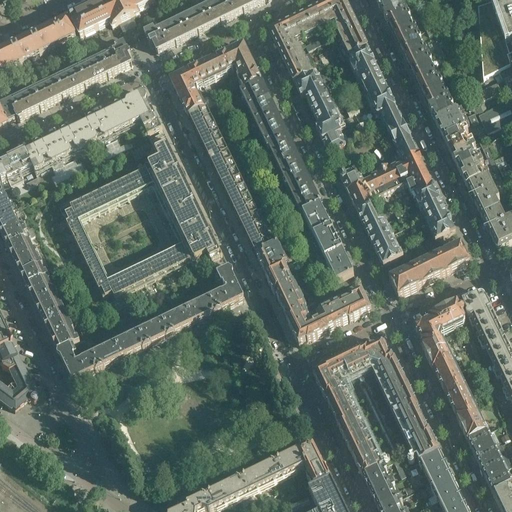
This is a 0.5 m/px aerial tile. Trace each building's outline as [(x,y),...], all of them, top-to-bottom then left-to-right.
[(138,13),(164,0),(105,0),(106,1),(70,18),(81,40),(110,26),(113,31),(133,22),(140,18),(138,13)] [(258,9),(254,0),(233,0),(228,3),(236,19),(244,15),(244,16),(250,14),(249,13),(258,9)] [(273,0),(254,0),(258,9),(267,5),(272,3),(271,1),(273,0)] [(375,0),(385,19),(403,10),(397,0),(375,0)] [(511,0),(492,0),(495,6),(478,11),(483,82),(499,74),(511,67),(511,0)] [(357,29),(343,2),(330,8),(337,24),(336,25),(338,30),(338,31),(341,37),(357,29)] [(236,19),(228,3),(205,14),(213,30),(221,26),(222,27),(227,24),(236,19)] [(337,24),(330,8),(307,19),(315,35),(336,25),(337,24)] [(408,22),(411,20),(405,9),(403,10),(385,19),(388,26),(389,26),(390,26),(394,34),(410,26),(408,22)] [(213,30),(205,14),(183,24),(191,41),(199,37),(199,38),(205,35),(204,35),(213,30)] [(315,35),(307,19),(284,30),(292,46),(294,45),(315,35)] [(422,43),(419,36),(431,30),(426,19),(410,26),(394,34),(405,57),(421,49),(419,44),(422,43)] [(76,39),(69,23),(68,23),(44,35),(52,51),(56,49),(55,46),(58,44),(59,47),(69,43),(67,40),(70,38),(72,41),(76,39)] [(191,41),(183,24),(160,35),(168,52),(176,48),(177,49),(182,46),(182,45),(191,41)] [(168,52),(160,35),(156,26),(144,32),(150,45),(150,46),(152,50),(155,49),(158,56),(158,57),(159,57),(159,56),(168,52)] [(367,52),(357,29),(341,37),(352,60),(367,52)] [(296,49),(294,45),(292,46),(284,30),(271,36),(284,64),(301,56),(298,51),(296,49)] [(52,51),(44,35),(24,44),(31,61),(37,58),(36,56),(46,51),(47,53),(52,51)] [(131,60),(128,56),(122,43),(110,49),(114,57),(122,74),(131,70),(132,70),(132,69),(131,69),(128,62),(131,60)] [(31,61),(24,44),(4,54),(12,70),(16,68),(16,66),(21,63),(26,61),(27,63),(31,61)] [(254,71),(244,49),(239,52),(241,58),(239,59),(240,61),(237,63),(238,65),(235,67),(237,70),(241,77),(254,71)] [(432,65),(429,58),(426,52),(424,53),(421,49),(405,57),(416,79),(432,71),(430,66),(432,65)] [(237,63),(240,61),(239,59),(241,58),(239,52),(222,60),(229,74),(237,70),(235,67),(238,65),(237,63)] [(367,52),(352,60),(350,61),(353,68),(351,68),(356,78),(358,77),(363,89),(381,80),(367,52)] [(12,70),(4,54),(0,55),(0,75),(4,74),(3,72),(7,70),(8,72),(12,70)] [(312,79),(306,68),(301,56),(284,64),(295,87),(312,79)] [(122,74),(114,57),(92,68),(100,85),(108,81),(109,81),(114,79),(114,78),(122,74)] [(337,67),(333,58),(327,61),(331,69),(337,67)] [(229,74),(222,60),(208,67),(216,83),(228,77),(229,74)] [(452,75),(447,64),(439,68),(444,79),(452,75)] [(216,83),(208,67),(194,73),(201,87),(204,88),(216,83)] [(511,79),(511,67),(499,74),(504,84),(511,79)] [(100,85),(92,68),(70,79),(78,95),(86,91),(86,92),(92,90),(91,89),(100,85)] [(262,85),(254,71),(241,77),(240,80),(246,93),(262,85)] [(443,87),(440,81),(437,74),(434,75),(432,71),(416,79),(426,101),(443,93),(441,88),(443,87)] [(201,87),(194,73),(183,79),(187,87),(188,87),(191,92),(193,91),(201,87)] [(329,100),(325,93),(321,84),(317,86),(313,78),(312,79),(295,87),(303,102),(306,100),(311,109),(329,100)] [(78,95),(70,79),(47,90),(55,106),(63,102),(64,103),(69,101),(69,100),(78,95)] [(196,99),(193,91),(191,92),(188,87),(187,87),(183,79),(172,84),(182,105),(196,99)] [(396,110),(381,80),(363,89),(370,102),(368,103),(368,104),(373,113),(374,113),(376,116),(378,115),(380,119),(381,118),(396,110)] [(267,97),(262,85),(246,93),(243,95),(248,106),(267,97)] [(55,106),(47,90),(25,100),(33,117),(41,113),(41,114),(46,111),(55,106)] [(453,109),(451,103),(448,97),(446,98),(443,93),(426,101),(431,110),(429,110),(429,111),(435,124),(454,115),(451,110),(453,109)] [(226,103),(235,98),(233,94),(224,99),(226,103)] [(163,134),(145,97),(105,117),(116,139),(142,126),(149,141),(163,134)] [(272,108),(267,97),(248,106),(254,117),(272,108)] [(196,99),(182,105),(189,120),(207,112),(201,99),(199,99),(196,99)] [(216,107),(226,103),(224,99),(214,103),(216,107)] [(33,117),(25,100),(14,106),(13,104),(1,109),(2,111),(9,127),(18,123),(19,125),(24,122),(24,121),(33,117)] [(342,127),(338,119),(329,100),(311,109),(320,129),(317,131),(323,144),(332,140),(333,142),(341,137),(342,137),(340,134),(342,133),(340,128),(342,127)] [(510,125),(511,124),(511,102),(479,118),(487,137),(510,125)] [(278,120),(272,108),(254,117),(260,129),(278,120)] [(419,159),(409,138),(396,110),(381,118),(388,133),(387,136),(391,138),(394,145),(394,146),(394,149),(396,151),(404,166),(419,159)] [(9,127),(2,111),(0,111),(0,131),(3,131),(4,131),(7,130),(7,128),(9,128),(9,127)] [(190,120),(191,121),(194,128),(195,130),(198,136),(199,138),(202,145),(203,147),(206,153),(207,155),(210,161),(211,162),(212,165),(212,166),(215,172),(216,174),(219,180),(220,182),(223,189),(224,191),(227,197),(228,199),(232,206),(232,208),(235,213),(236,215),(237,217),(238,219),(240,224),(241,226),(244,233),(245,235),(249,241),(250,243),(253,250),(254,252),(257,258),(257,259),(260,258),(275,251),(254,209),(253,207),(229,156),(228,154),(207,112),(190,120)] [(440,133),(463,122),(458,113),(454,115),(435,124),(440,133)] [(121,149),(116,139),(105,117),(78,129),(90,154),(105,147),(108,153),(105,155),(108,161),(123,154),(121,149)] [(479,125),(476,120),(476,118),(470,121),(473,128),(474,127),(477,126),(479,125)] [(283,131),(278,120),(260,129),(265,140),(283,131)] [(444,142),(467,131),(463,122),(440,133),(444,142)] [(480,140),(485,138),(479,125),(474,127),(480,140)] [(75,161),(90,154),(78,129),(52,142),(70,179),(85,172),(82,166),(78,168),(75,161)] [(289,142),(283,131),(265,140),(270,151),(271,151),(289,142)] [(467,145),(463,138),(469,135),(467,131),(444,142),(452,158),(474,147),(472,143),(467,145)] [(346,151),(347,149),(341,137),(333,142),(332,140),(323,144),(331,160),(336,157),(335,156),(346,151)] [(229,270),(216,243),(207,226),(188,185),(179,168),(165,138),(163,139),(151,145),(160,165),(140,174),(139,175),(130,179),(129,180),(120,184),(119,184),(111,189),(110,189),(101,193),(100,194),(91,198),(90,198),(81,203),(80,203),(61,213),(64,219),(64,220),(69,231),(70,232),(74,241),(75,242),(80,253),(82,258),(88,269),(88,270),(93,279),(93,280),(98,289),(98,290),(103,301),(104,302),(107,309),(126,299),(127,299),(136,294),(137,294),(146,290),(147,289),(156,285),(157,285),(166,280),(167,280),(175,276),(176,275),(185,271),(186,270),(208,260),(216,276),(227,271),(229,270)] [(70,179),(52,142),(25,155),(33,172),(37,179),(41,177),(53,172),(56,178),(52,180),(55,186),(70,179)] [(294,153),(289,142),(271,151),(277,162),(294,153)] [(123,154),(136,148),(133,143),(121,149),(123,154)] [(474,161),(471,153),(476,151),(474,147),(452,158),(459,173),(482,162),(480,159),(474,161)] [(133,158),(136,163),(147,158),(144,152),(133,158)] [(300,164),(294,153),(277,162),(282,173),(300,164)] [(33,172),(25,155),(12,161),(20,178),(33,172)] [(433,188),(419,159),(404,166),(397,170),(396,168),(390,171),(389,169),(375,175),(376,177),(370,180),(371,182),(364,185),(362,186),(363,188),(348,195),(356,213),(369,207),(372,206),(372,207),(413,187),(417,196),(433,188)] [(508,166),(505,160),(496,164),(499,170),(508,166)] [(20,178),(12,161),(0,167),(8,182),(9,184),(20,178)] [(498,171),(494,163),(493,161),(489,163),(494,173),(498,171)] [(482,177),(478,169),(484,167),(482,162),(459,173),(467,189),(488,179),(489,178),(487,174),(482,177)] [(305,175),(300,164),(282,173),(287,184),(305,175)] [(364,185),(361,179),(358,174),(356,173),(346,177),(345,176),(340,178),(348,195),(363,188),(362,186),(364,185)] [(310,186),(309,184),(305,175),(287,184),(293,195),(310,186)] [(500,203),(488,179),(467,189),(479,213),(497,204),(500,203)] [(40,186),(38,181),(26,186),(29,192),(40,186)] [(316,197),(310,186),(293,195),(298,206),(316,197)] [(445,212),(433,188),(417,196),(415,197),(420,205),(417,206),(421,215),(423,214),(427,221),(445,212)] [(0,214),(11,210),(2,192),(0,192),(0,214)] [(321,209),(316,197),(298,206),(303,217),(321,209)] [(511,247),(511,220),(506,223),(497,204),(479,213),(498,254),(511,247)] [(20,221),(18,217),(23,214),(19,206),(11,210),(0,214),(0,233),(1,235),(17,227),(15,223),(20,221)] [(380,229),(369,207),(356,213),(367,235),(380,229)] [(327,220),(321,209),(303,217),(309,229),(327,220)] [(456,236),(445,212),(427,221),(431,228),(428,230),(432,238),(435,237),(439,244),(456,236)] [(343,255),(327,220),(309,229),(311,232),(303,237),(301,240),(312,263),(315,264),(319,262),(321,266),(326,263),(343,255)] [(25,243),(23,239),(28,237),(24,229),(19,231),(17,227),(1,235),(4,242),(4,241),(6,245),(8,251),(25,243)] [(399,257),(394,247),(393,243),(395,242),(391,233),(388,234),(384,227),(380,229),(367,235),(384,270),(385,270),(404,261),(402,256),(399,257)] [(37,267),(33,260),(38,257),(36,253),(31,255),(29,251),(27,247),(32,245),(30,241),(25,243),(8,251),(22,280),(39,271),(43,269),(41,265),(37,267)] [(297,251),(293,242),(288,245),(293,254),(297,251)] [(471,267),(462,248),(458,250),(458,251),(443,258),(443,257),(438,260),(447,278),(471,267)] [(289,266),(281,249),(275,251),(260,258),(257,259),(265,276),(286,267),(289,266)] [(349,266),(343,255),(326,263),(332,275),(349,266)] [(388,275),(410,264),(407,259),(404,261),(385,270),(388,275)] [(447,278),(438,260),(434,262),(426,266),(435,284),(447,278)] [(355,278),(349,266),(332,275),(337,287),(355,278)] [(435,284),(426,266),(419,270),(419,269),(414,271),(423,290),(435,284)] [(288,278),(285,273),(288,272),(286,267),(265,276),(271,288),(291,279),(290,277),(288,278)] [(27,291),(49,280),(47,276),(42,279),(39,271),(22,280),(25,287),(27,291)] [(210,275),(208,271),(192,278),(194,282),(210,275)] [(423,290),(414,271),(410,273),(410,274),(395,281),(395,280),(390,283),(399,301),(423,290)] [(244,302),(230,273),(218,279),(222,288),(224,289),(227,296),(224,298),(230,311),(244,304),(245,304),(245,303),(244,302)] [(296,290),(294,285),(292,287),(289,281),(292,280),(291,279),(271,288),(276,300),(277,299),(296,290)] [(50,294),(48,291),(46,287),(51,284),(49,280),(27,291),(32,301),(35,307),(57,297),(55,292),(50,294)] [(358,292),(356,286),(347,291),(348,293),(349,293),(350,295),(356,292),(356,293),(358,292)] [(303,300),(301,296),(299,297),(296,292),(298,291),(298,289),(296,290),(277,299),(282,310),(303,300)] [(372,314),(362,294),(358,296),(359,298),(354,301),(353,300),(352,300),(361,320),(372,314)] [(58,311),(56,307),(54,303),(59,301),(57,297),(35,307),(43,323),(65,313),(63,309),(58,311)] [(498,325),(493,315),(492,315),(490,311),(491,311),(486,299),(481,302),(478,297),(462,304),(467,314),(467,317),(468,319),(471,320),(478,334),(498,325)] [(230,311),(224,298),(221,298),(200,308),(207,322),(230,311)] [(308,311),(307,310),(305,311),(302,305),(305,304),(303,300),(282,310),(287,321),(286,321),(287,321),(307,312),(308,311)] [(361,320),(352,300),(351,301),(351,302),(346,305),(345,302),(340,304),(350,325),(361,320)] [(350,325),(340,304),(339,305),(340,307),(335,309),(334,307),(325,311),(326,313),(320,316),(321,319),(329,335),(330,335),(330,334),(349,325),(350,325)] [(460,311),(458,306),(445,312),(455,333),(456,332),(455,330),(464,326),(465,326),(466,323),(462,316),(464,315),(465,313),(464,311),(462,311),(460,311)] [(207,322),(200,308),(176,319),(183,334),(207,322)] [(308,323),(307,321),(306,318),(309,316),(307,312),(287,321),(292,332),(307,325),(308,323)] [(454,333),(455,333),(445,312),(429,320),(430,323),(424,327),(422,326),(417,328),(416,332),(418,336),(420,337),(423,344),(420,345),(423,352),(441,343),(439,342),(441,335),(443,336),(444,336),(453,331),(454,333)] [(66,327),(64,324),(62,320),(67,317),(65,313),(43,323),(51,340),(73,329),(70,325),(66,327)] [(183,334),(176,319),(164,325),(171,339),(183,334)] [(329,335),(321,319),(319,320),(317,322),(318,324),(312,327),(309,329),(307,325),(292,332),(300,349),(329,335)] [(171,339),(164,325),(152,331),(159,345),(171,339)] [(511,351),(505,340),(504,340),(503,337),(504,336),(498,325),(478,334),(491,360),(511,351)] [(74,343),(72,340),(70,336),(75,333),(73,329),(51,340),(59,356),(71,350),(80,346),(81,346),(78,341),(74,343)] [(159,345),(152,331),(140,337),(147,351),(159,345)] [(0,352),(10,347),(4,334),(0,336),(0,352)] [(147,351),(140,337),(129,342),(136,356),(147,351)] [(136,356),(129,342),(105,353),(112,368),(136,356)] [(481,365),(473,342),(469,344),(477,367),(481,365)] [(452,365),(447,355),(449,354),(448,351),(446,352),(441,343),(423,352),(434,374),(435,374),(452,365)] [(355,416),(352,411),(354,410),(350,401),(348,402),(345,395),(346,394),(344,390),(341,391),(338,386),(334,385),(333,386),(332,383),(344,377),(350,378),(351,380),(357,377),(358,379),(366,375),(365,373),(371,370),(371,368),(379,371),(378,373),(383,382),(381,383),(400,423),(403,422),(405,427),(402,428),(406,437),(409,436),(411,440),(409,441),(412,448),(415,447),(417,451),(414,453),(416,456),(418,454),(420,459),(418,460),(420,464),(440,456),(429,433),(428,433),(419,414),(419,413),(419,412),(392,356),(389,358),(387,354),(388,352),(385,347),(381,346),(376,348),(376,350),(372,352),(370,348),(313,376),(327,404),(327,405),(328,405),(338,425),(337,425),(337,426),(363,480),(364,480),(384,470),(382,466),(380,467),(377,462),(379,461),(378,459),(378,458),(376,459),(373,454),(375,453),(371,444),(369,445),(366,440),(368,439),(368,437),(367,436),(365,437),(361,429),(363,428),(362,425),(360,426),(356,419),(358,418),(357,415),(355,416)] [(7,360),(14,356),(10,347),(0,352),(0,366),(2,372),(9,368),(10,366),(7,360)] [(88,379),(81,366),(78,368),(74,361),(75,359),(71,350),(59,356),(73,385),(73,386),(74,386),(75,386),(88,379)] [(511,381),(511,353),(511,351),(491,360),(503,386),(511,381)] [(112,368),(105,353),(83,364),(81,366),(88,379),(112,368)] [(27,382),(14,356),(7,360),(10,366),(9,368),(2,372),(11,376),(16,387),(27,382)] [(460,376),(459,374),(457,375),(452,365),(435,374),(441,385),(460,376)] [(463,389),(459,379),(461,378),(460,376),(441,385),(446,397),(463,389)] [(511,381),(503,386),(511,404),(511,381)] [(36,401),(27,382),(16,387),(12,387),(9,388),(8,390),(7,394),(6,394),(0,402),(0,403),(15,415),(16,415),(16,414),(28,403),(31,405),(33,406),(34,406),(35,406),(36,405),(37,404),(37,403),(36,401)] [(469,400),(463,389),(446,397),(452,409),(471,400),(471,399),(469,400)] [(475,413),(470,402),(472,401),(471,400),(452,409),(458,421),(475,413)] [(487,438),(481,426),(483,425),(483,423),(481,424),(475,413),(458,421),(457,421),(469,447),(487,438)] [(510,439),(506,431),(501,433),(504,441),(510,439)] [(495,450),(489,437),(487,438),(469,447),(475,459),(495,450)] [(305,468),(321,461),(314,448),(313,448),(288,460),(292,469),(290,471),(293,477),(306,470),(305,468)] [(501,462),(495,450),(475,459),(481,472),(501,462)] [(455,487),(440,456),(420,465),(435,497),(455,487)] [(293,477),(290,471),(292,469),(288,460),(265,471),(268,479),(271,478),(275,485),(293,477)] [(332,484),(321,461),(305,468),(306,470),(307,473),(307,474),(311,483),(312,482),(316,491),(332,484)] [(508,475),(501,462),(481,472),(487,485),(508,475)] [(388,484),(386,480),(384,475),(389,473),(387,469),(384,470),(364,480),(372,497),(395,486),(393,482),(388,484)] [(275,485),(271,478),(268,479),(265,471),(253,477),(258,486),(255,487),(258,494),(275,485)] [(511,488),(511,484),(508,475),(487,485),(493,498),(511,488)] [(258,494),(255,487),(258,486),(253,477),(230,488),(238,503),(258,494)] [(345,511),(332,484),(316,491),(310,494),(318,511),(345,511)] [(396,500),(394,496),(392,492),(397,490),(395,486),(372,497),(371,497),(378,511),(381,511),(402,502),(400,498),(396,500)] [(467,511),(455,487),(435,497),(442,511),(467,511)] [(238,503),(230,488),(219,494),(226,509),(238,503)] [(511,511),(511,488),(493,498),(500,511),(511,511)] [(219,511),(226,509),(219,494),(208,499),(213,511),(219,511)] [(76,499),(82,504),(86,499),(79,495),(76,499)] [(213,511),(208,499),(189,508),(190,511),(213,511)] [(401,511),(400,508),(404,506),(402,502),(381,511),(401,511)]
